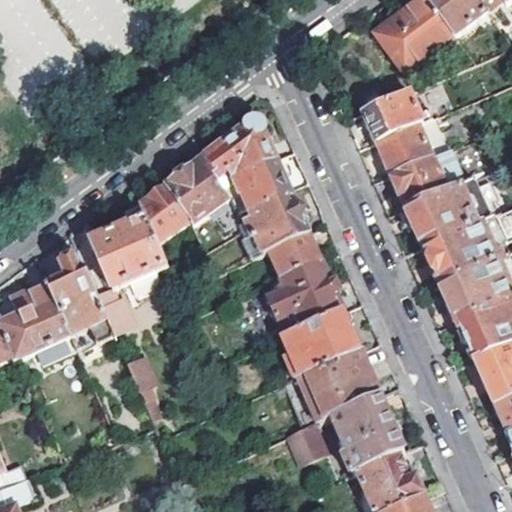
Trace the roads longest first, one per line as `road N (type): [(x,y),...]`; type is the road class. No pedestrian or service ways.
road 1 (residential): [(278,32),(488,511)]
road 2 (residential): [(278,32),(0,247)]
